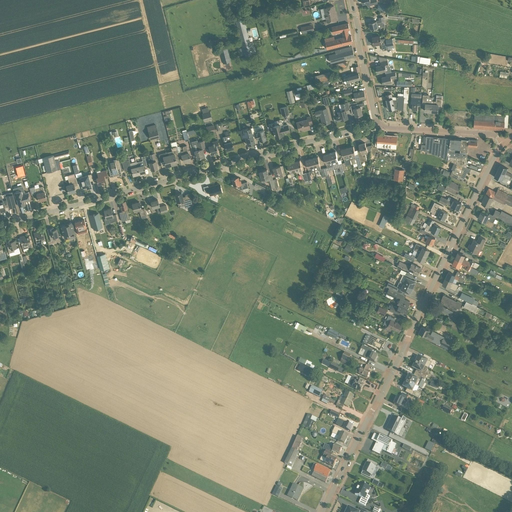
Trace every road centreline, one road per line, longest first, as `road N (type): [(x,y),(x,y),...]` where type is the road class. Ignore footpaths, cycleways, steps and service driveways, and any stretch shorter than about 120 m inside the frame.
road 1 (residential): [(320,511),(503,145)]
road 2 (residential): [(0,228),(376,123)]
road 3 (residential): [(503,145),(486,133),(376,123)]
road 4 (residential): [(376,123),(351,0)]
